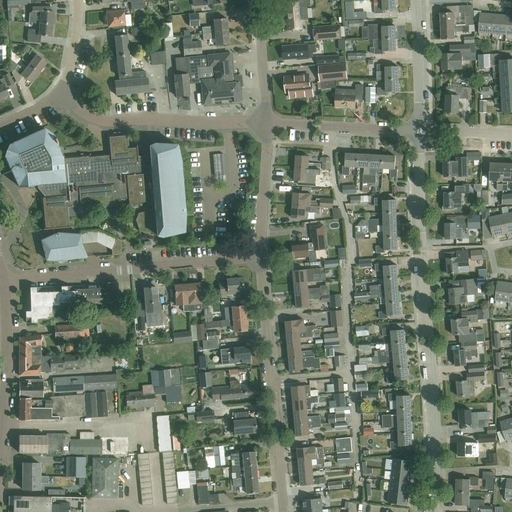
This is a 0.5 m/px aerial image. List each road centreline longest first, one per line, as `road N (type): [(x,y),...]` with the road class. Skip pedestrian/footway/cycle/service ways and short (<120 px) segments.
road 1 (residential): [(430,511),(435,411),(418,130)]
road 2 (residential): [(6,283),(259,262)]
road 3 (residential): [(282,511),(259,262)]
road 4 (residential): [(57,96),(106,122),(266,122)]
road 5 (residential): [(0,436),(6,283)]
road 6 (residential): [(266,122),(418,130)]
road 7 (residential): [(259,262),(266,122)]
road 8 (residential): [(418,130),(417,0)]
road 9 (residential): [(266,122),(256,0)]
